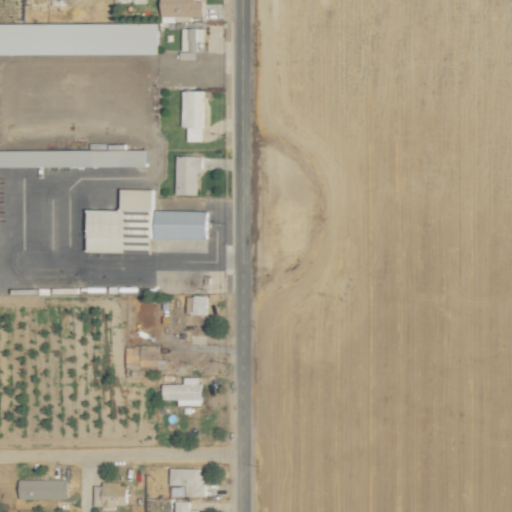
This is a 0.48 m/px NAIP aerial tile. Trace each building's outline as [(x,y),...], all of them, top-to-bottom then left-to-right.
[(195,0),(160,0),(161,16),(202,16),(202,1),(195,1),(195,0)] [(0,22),(0,166),(147,165),(147,149),(126,149),(126,143),(109,143),(109,149),(0,149),(0,53),(158,53),(158,22),(0,22)] [(205,25),(181,24),(181,50),(204,51),(205,25)] [(204,90),(182,90),(181,126),(187,126),(187,141),(203,141),(204,90)] [(198,171),(202,171),(203,155),(176,155),(175,194),(197,194),(198,171)] [(153,251),(154,189),(121,188),(121,209),(87,208),(87,250),(153,251)] [(155,237),(208,238),(208,210),(155,209),(155,237)] [(207,314),(208,296),(187,295),(186,314),(207,314)] [(162,383),(162,400),(177,399),(177,405),(201,405),(200,376),(183,377),(183,383),(162,383)] [(203,468),(170,468),(169,485),(186,485),(186,496),(203,497),(203,468)] [(67,479),(18,479),(18,499),(67,498),(67,479)] [(126,505),(127,483),(102,482),(102,486),(95,486),(95,492),(100,492),(99,506),(115,506),(115,505),(126,505)] [(204,511),(205,511),(189,511),(189,501),(175,500),(174,511),(204,511)]
